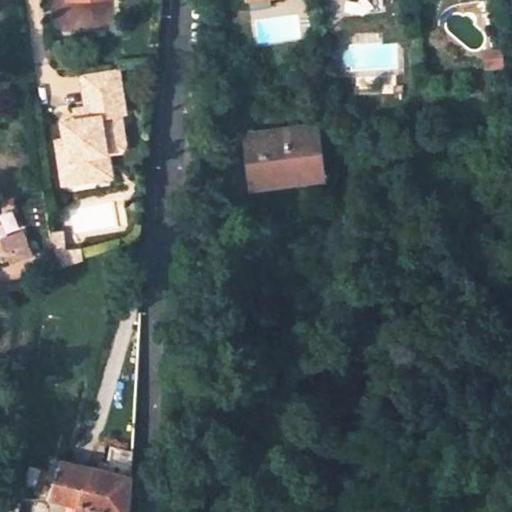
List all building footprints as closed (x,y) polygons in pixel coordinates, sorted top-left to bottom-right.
[(57,146),(64,188),(97,183),(93,159),(109,156),(122,154),(126,148),(120,116),(125,116),(118,74),(81,80),(87,113),(76,115),(78,125),(73,131),(64,132),(67,144),(57,146)] [(319,125),(277,130),(278,138),(248,141),(253,185),(305,180),(304,173),(325,171),(319,125)] [(277,130),(247,134),(248,141),(278,138),(277,130)] [(113,179),(109,156),(93,159),(97,183),(113,179)] [(23,232),(4,239),(8,251),(27,244),(23,232)] [(12,261),(30,253),(27,244),(8,251),(12,261)] [(55,252),(58,267),(82,258),(80,249),(55,252)] [(82,501),(79,511),(134,511),(136,449),(113,444),(107,469),(82,464),(72,499),(82,501)] [(60,495),(71,462),(63,461),(52,494),(60,495)] [(71,462),(60,495),(72,499),(82,464),(71,462)]
